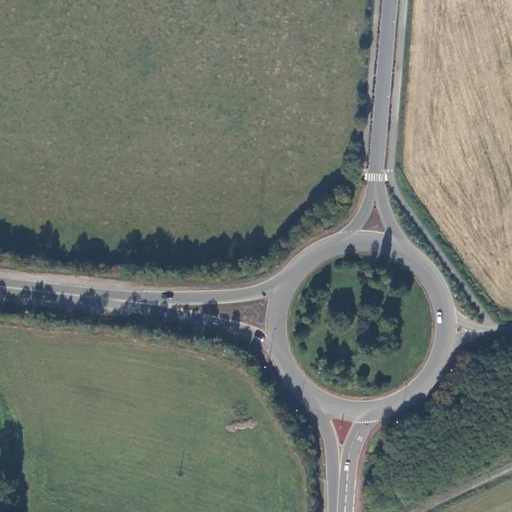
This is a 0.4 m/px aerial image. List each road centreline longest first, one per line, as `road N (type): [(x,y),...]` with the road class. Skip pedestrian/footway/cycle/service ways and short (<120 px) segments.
road 1 (trunk): [(287,277),(228,296),(111,298)]
road 2 (secondary): [(376,177),(390,0)]
road 3 (trunk): [(111,298),(240,328),(276,351)]
